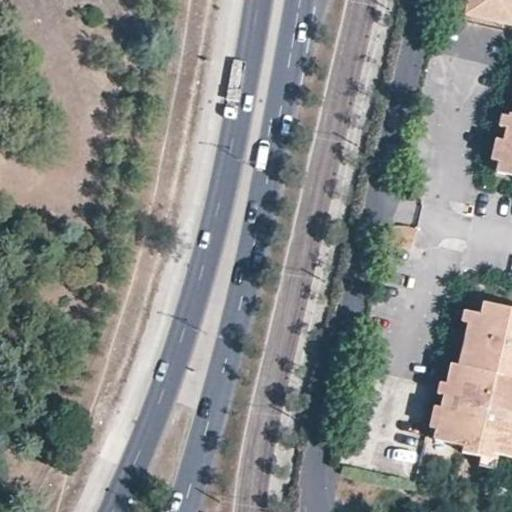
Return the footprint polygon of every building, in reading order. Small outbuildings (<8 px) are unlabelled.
[(511,0),(471,0),(481,20),(504,25),(511,19),(511,0)] [(502,123),(510,124),(511,115),(511,113),(505,112),(502,123)] [(511,115),(510,124),(505,138),(500,159),(499,168),(511,170),(511,115)] [(494,157),(500,159),(505,138),(499,136),(494,157)] [(511,304),(487,298),(484,310),(475,307),(472,319),(466,350),(473,352),(470,364),(462,361),(459,377),(452,376),(451,381),(448,391),(446,406),(440,425),(439,435),(467,443),(466,448),(484,453),(496,455),(497,450),(503,451),(511,453),(511,304)] [(464,318),(472,319),(475,307),(468,306),(464,318)] [(466,350),(462,361),(470,364),(473,352),(466,350)] [(456,360),(452,376),(459,377),(462,361),(456,360)] [(441,390),(448,391),(451,381),(444,379),(441,390)] [(433,424),(440,425),(446,406),(438,404),(433,424)] [(499,465),(503,451),(497,450),(496,455),(484,453),(482,461),(499,465)]
